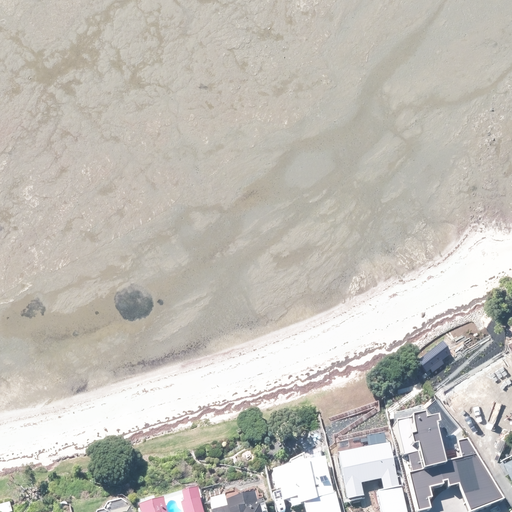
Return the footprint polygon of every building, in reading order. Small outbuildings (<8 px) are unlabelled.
[(419,359),(429,371),(432,369),(433,371),(444,363),(442,360),(451,353),(442,341),(419,359)] [(447,409),(472,441),(465,446),(474,457),(493,442),(483,428),(497,417),(501,423),(511,414),(511,380),(501,366),(447,409)] [(402,479),(408,511),(422,511),(420,502),(424,501),(423,492),(438,488),(436,483),(440,483),(442,489),(453,487),(462,511),(472,511),(499,502),(459,444),(451,446),(455,462),(433,467),(424,430),(429,429),(428,424),(415,427),(413,421),(389,426),(398,459),(402,458),(407,476),(402,479)] [(382,491),(398,487),(387,443),(337,454),(336,454),(343,487),(345,486),(379,479),(382,491)] [(336,511),(333,495),(332,493),(331,494),(322,458),(319,458),(317,448),(311,451),(300,456),(301,463),(288,466),(269,471),(274,490),(278,489),(280,501),(287,499),(289,507),(301,504),(303,511),(336,511)] [(373,493),(377,511),(403,511),(398,487),(382,491),(373,493)] [(255,501),(252,492),(225,499),(227,506),(210,511),(209,511),(263,511),(260,499),(255,501)] [(198,511),(195,499),(194,500),(183,503),(177,505),(178,511),(162,511),(159,500),(152,502),(135,507),(136,511),(198,511)] [(10,501),(0,503),(0,511),(7,511),(13,510),(10,501)]
